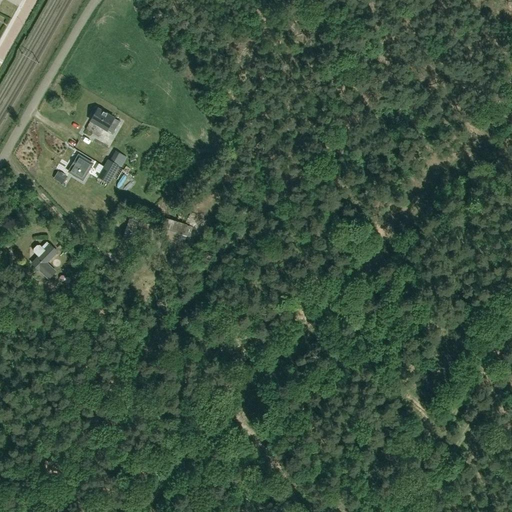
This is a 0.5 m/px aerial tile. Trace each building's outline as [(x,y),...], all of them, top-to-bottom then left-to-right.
[(118,120),(113,118),(97,109),(90,121),(106,130),(113,134),(117,126),(115,125),(118,120)] [(72,166),(68,172),(72,174),(72,175),(76,178),(77,177),(82,180),(92,164),(78,156),(75,160),(75,159),(71,165),(72,166)] [(107,160),(97,177),(108,184),(118,166),(107,160)] [(59,173),(56,171),(53,177),(61,182),(64,176),(62,175),(62,174),(59,172),(59,173)] [(160,240),(183,245),(186,236),(190,237),(199,217),(190,212),(191,211),(183,208),(176,220),(184,223),(184,224),(166,219),(160,240)] [(163,223),(140,217),(130,214),(126,226),(127,226),(123,239),(137,243),(141,232),(136,230),(137,226),(160,232),(163,223)] [(58,252),(50,245),(47,242),(42,247),(40,245),(37,245),(33,249),(33,251),(38,257),(32,263),(42,273),(49,280),(57,272),(48,263),(58,252)]
